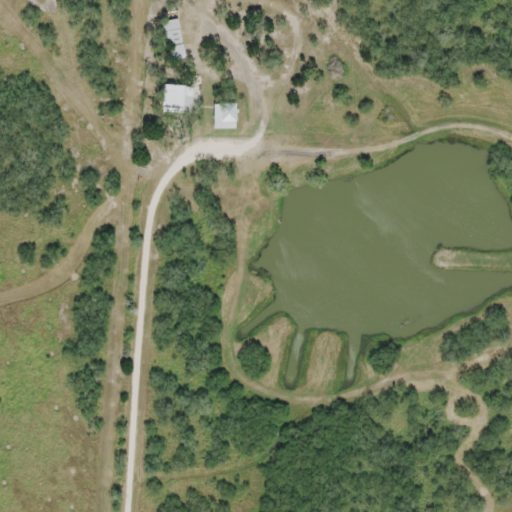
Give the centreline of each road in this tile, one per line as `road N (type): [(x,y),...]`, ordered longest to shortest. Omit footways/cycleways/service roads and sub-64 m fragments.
road 1 (residential): [(143,511),(170,131),(256,70)]
road 2 (residential): [(511,104),(256,70),(208,0)]
